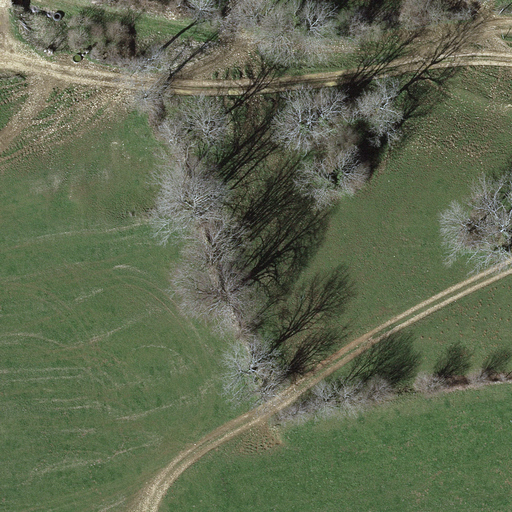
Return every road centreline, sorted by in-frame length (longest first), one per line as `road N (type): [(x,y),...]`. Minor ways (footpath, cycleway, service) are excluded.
road 1 (track): [(0,26),(33,9),(216,39),(433,51),(492,26),(511,27)]
road 2 (track): [(84,83),(264,84),(433,51),(511,60)]
road 3 (track): [(289,397),(511,264)]
